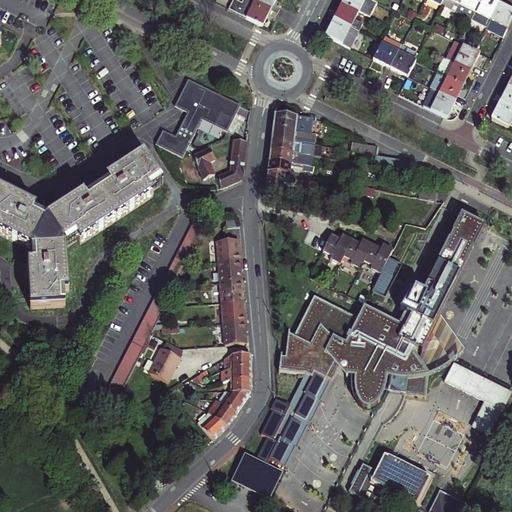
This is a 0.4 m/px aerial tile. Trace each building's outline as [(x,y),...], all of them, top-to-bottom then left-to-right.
[(229,11),(263,28),(271,12),(255,4),(247,0),(246,0),(244,5),(235,0),(229,11)] [(247,0),(255,4),(271,12),(277,0),(247,0)] [(360,14),(366,0),(346,0),(344,5),(360,14)] [(464,0),(445,0),(443,6),(458,14),(464,0)] [(464,0),(458,14),(472,21),(476,14),(483,0),(464,0)] [(500,6),(488,0),(483,0),(476,14),(491,22),(500,6)] [(356,21),(360,14),(344,5),(336,20),(360,32),(364,25),(356,21)] [(511,11),(500,6),(491,22),(508,30),(511,22),(511,11)] [(351,50),(360,32),(336,20),(327,38),(351,50)] [(385,39),(382,45),(374,61),(392,70),(400,54),(403,48),(385,39)] [(458,44),(450,62),(471,72),(480,55),(458,44)] [(403,48),(400,54),(392,70),(409,79),(417,62),(415,61),(418,55),(403,48)] [(442,77),(464,87),(471,72),(450,62),(445,60),(443,63),(447,65),(441,76),(442,77)] [(432,91),(433,91),(456,103),(464,87),(442,77),(441,76),(440,75),(432,91)] [(188,82),(174,108),(187,115),(175,139),(162,132),(155,146),(182,159),(202,122),(227,134),(240,108),(188,82)] [(511,109),(511,90),(510,89),(502,104),(511,109)] [(425,109),(447,120),(456,103),(433,91),(425,109)] [(511,123),(511,109),(502,104),(493,121),(509,129),(511,123)] [(276,115),(274,130),(312,135),(313,119),(276,115)] [(312,135),(274,130),(273,141),(316,147),(317,136),(312,135)] [(316,147),(273,141),(272,151),(303,156),(314,157),(328,160),(330,149),(316,147)] [(242,182),(246,144),(234,143),(231,174),(216,180),(221,191),(242,182)] [(351,153),(377,157),(377,149),(353,144),(351,153)] [(210,151),(194,159),(203,182),(215,177),(210,164),(215,162),(210,151)] [(303,156),(272,151),(271,162),(314,170),(316,161),(305,159),(305,161),(302,160),(303,156)] [(387,159),(377,157),(375,168),(377,169),(398,172),(401,161),(387,159)] [(80,245),(116,221),(152,197),(150,194),(162,186),(143,158),(120,173),(107,182),(109,185),(85,201),(83,197),(70,206),(47,221),(66,250),(78,242),(80,245)] [(314,173),(314,170),(271,162),(269,173),(303,177),(304,172),(314,173)] [(371,168),(360,166),(359,175),(369,177),(371,168)] [(371,168),(369,177),(376,178),(377,169),(375,168),(371,168)] [(105,179),(107,182),(120,173),(118,170),(105,179)] [(303,177),(269,173),(267,192),(306,200),(310,178),(303,177)] [(422,188),(420,200),(437,204),(439,192),(422,188)] [(0,235),(18,245),(19,245),(32,252),(47,221),(35,215),(37,211),(22,204),(0,192),(0,235)] [(68,203),(70,206),(83,197),(81,195),(68,203)] [(24,200),(22,204),(37,211),(38,207),(24,200)] [(463,219),(422,299),(393,358),(409,366),(414,357),(417,351),(421,353),(483,229),(463,219)] [(364,267),(382,276),(374,292),(386,298),(397,278),(394,276),(399,265),(390,260),(395,251),(385,247),(382,251),(364,242),(361,246),(343,237),(341,241),(332,237),(323,254),(332,259),(331,261),(341,266),(343,262),(361,271),(364,267)] [(110,418),(196,249),(183,242),(180,247),(97,412),(110,418)] [(213,244),(215,265),(240,263),(240,253),(236,253),(235,242),(213,244)] [(69,293),(66,254),(66,250),(32,252),(33,266),(29,266),(30,282),(31,309),(65,307),(64,293),(69,293)] [(215,265),(217,285),(239,283),(238,272),(241,272),(240,263),(215,265)] [(241,304),(240,293),(243,293),(242,283),(239,283),(217,285),(219,306),(241,304)] [(331,383),(341,364),(351,367),(354,378),(355,393),(360,406),(369,410),(380,405),(387,394),(389,380),(408,381),(407,394),(426,396),(429,376),(414,357),(409,366),(393,358),(422,299),(415,295),(414,296),(412,295),(410,301),(403,313),(407,316),(401,327),(387,319),(364,308),(358,319),(317,299),(295,341),(291,338),(288,359),(284,360),(280,374),(307,376),(290,407),(277,401),(272,410),(274,411),(262,435),(269,438),(258,459),(269,465),(271,461),(286,468),(297,448),(297,449),(310,424),(312,424),(322,403),(321,402),(331,383)] [(242,315),(241,304),(219,306),(221,325),(245,323),(245,315),(242,315)] [(246,334),(245,323),(221,325),(222,346),(244,345),(243,334),(246,334)] [(161,349),(149,373),(169,383),(181,358),(161,349)] [(230,370),(250,369),(250,356),(230,357),(223,361),(226,365),(230,361),(230,370)] [(93,364),(81,358),(63,396),(76,401),(93,364)] [(456,366),(446,384),(484,403),(472,428),(490,437),(511,394),(456,366)] [(230,370),(230,382),(250,382),(250,369),(230,370)] [(224,394),(249,396),(250,395),(250,382),(230,382),(230,394),(224,394)] [(223,406),(222,406),(241,407),(249,396),(224,394),(221,399),(225,402),(223,406)] [(223,406),(218,403),(214,409),(218,412),(222,406),(223,406)] [(227,428),(241,407),(222,406),(218,412),(214,409),(212,412),(210,416),(213,419),(225,429),(227,428)] [(210,416),(198,426),(211,440),(212,442),(225,429),(213,419),(210,416)] [(364,467),(350,493),(381,508),(389,493),(418,507),(431,480),(386,457),(377,473),(364,467)] [(462,511),(466,505),(440,492),(429,511),(462,511)]
